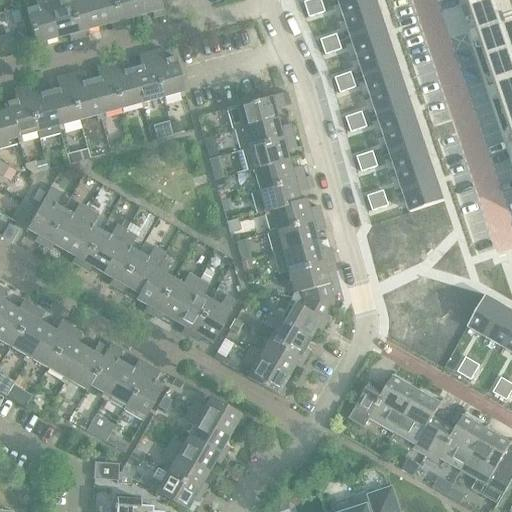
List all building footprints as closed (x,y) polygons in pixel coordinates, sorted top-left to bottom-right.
[(44,41),(56,38),(46,0),(34,0),(36,6),(25,9),(36,49),(46,47),(44,41)] [(57,0),(46,0),(56,38),(67,35),(69,40),(78,38),(68,0),(59,0),(58,0),(57,0)] [(86,30),(97,27),(89,0),(68,0),(78,38),(87,35),(86,30)] [(89,0),(97,27),(110,23),(111,29),(120,26),(112,0),(89,0)] [(112,0),(120,26),(129,24),(127,18),(139,15),(134,0),(112,0)] [(134,0),(139,15),(151,12),(153,17),(163,15),(158,0),(134,0)] [(320,0),(311,0),(304,3),(306,10),(322,5),(320,0)] [(376,0),(338,0),(345,19),(378,7),(376,0)] [(511,0),(466,0),(468,3),(460,6),(511,160),(511,0)] [(322,5),(306,10),(309,18),(325,13),(322,5)] [(378,7),(345,19),(351,38),(385,27),(378,7)] [(13,24),(21,22),(18,11),(10,13),(13,24)] [(385,27),(351,38),(358,57),(391,46),(385,27)] [(337,34),(321,39),(323,47),(339,42),(337,34)] [(339,42),(323,47),(325,55),(341,50),(339,42)] [(391,46),(358,57),(364,77),(398,65),(391,46)] [(161,49),(149,52),(161,97),(179,93),(180,98),(183,97),(182,92),(183,92),(174,57),(164,59),(161,49)] [(145,102),(161,97),(149,52),(137,56),(140,66),(130,68),(141,108),(146,107),(145,102)] [(138,109),(141,108),(130,68),(122,70),(120,61),(108,64),(120,109),(136,104),(138,109)] [(104,113),(120,109),(108,64),(96,67),(99,77),(89,79),(100,119),(105,118),(104,113)] [(398,65),(364,77),(371,96),(404,85),(398,65)] [(97,120),(100,119),(89,79),(80,82),(78,72),(66,75),(78,120),(95,115),(97,120)] [(351,73),(334,78),(337,86),(353,80),(351,73)] [(62,124),(78,120),(66,75),(54,78),(57,88),(48,90),(58,130),(63,129),(62,124)] [(353,80),(337,86),(340,93),(356,88),(353,80)] [(55,131),(58,130),(48,90),(39,93),(36,83),(24,86),(36,131),(54,126),(55,131)] [(404,85),(371,96),(377,115),(411,104),(404,85)] [(5,102),(7,109),(8,109),(15,136),(36,131),(24,86),(13,89),(16,99),(5,102)] [(286,93),(280,94),(283,106),(289,104),(286,93)] [(231,131),(233,131),(233,130),(276,118),(273,109),(283,106),(280,94),(235,107),(225,109),(231,131)] [(411,104),(377,115),(384,135),(417,123),(411,104)] [(0,148),(17,144),(15,136),(8,109),(7,109),(0,111),(0,148)] [(361,112),(345,118),(348,125),(364,120),(361,112)] [(233,131),(238,151),(291,136),(289,125),(278,127),(276,118),(233,130),(233,131)] [(364,120),(348,125),(350,133),(366,127),(364,120)] [(180,121),(169,124),(172,136),(183,133),(180,121)] [(417,123),(384,135),(390,154),(424,143),(417,123)] [(241,173),(247,172),(246,171),(287,160),(285,151),(295,148),(291,136),(238,151),(236,152),(241,173)] [(212,137),(203,139),(209,160),(218,158),(212,137)] [(424,143),(390,154),(397,174),(430,162),(424,143)] [(372,152),(356,157),(359,165),(375,160),(372,152)] [(74,153),(66,155),(69,165),(76,163),(74,153)] [(254,175),(258,190),(303,178),(300,167),(290,169),(287,160),(246,171),(247,172),(248,177),(254,175)] [(375,160),(359,165),(361,172),(377,167),(375,160)] [(44,161),(35,163),(38,173),(47,171),(44,161)] [(430,162),(397,174),(403,193),(437,182),(430,162)] [(309,177),(303,179),(306,190),(312,189),(309,177)] [(258,214),(264,212),(264,211),(299,202),(298,200),(296,193),(306,190),(303,179),(303,178),(258,190),(258,191),(250,193),(256,214),(258,214)] [(437,182),(403,193),(410,213),(444,202),(437,182)] [(33,241),(42,246),(63,209),(54,204),(60,193),(49,187),(25,229),(36,236),(33,241)] [(383,191),(367,196),(369,204),(385,199),(383,191)] [(264,212),(258,214),(259,217),(264,215),(268,232),(275,230),(320,218),(317,206),(307,209),(304,199),(298,200),(299,202),(264,211),(264,212)] [(385,199),(369,204),(372,211),(388,206),(385,199)] [(53,246),(62,251),(87,209),(78,204),(72,214),(63,209),(42,246),(50,250),(53,246)] [(71,263),(78,267),(103,225),(95,221),(98,216),(87,209),(62,251),(73,258),(71,263)] [(320,218),(275,230),(268,232),(266,233),(272,253),(276,252),(316,241),(314,233),(324,230),(320,218)] [(8,225),(0,238),(10,244),(17,231),(12,228),(8,225)] [(90,268),(100,274),(125,231),(115,226),(112,231),(103,225),(78,267),(87,272),(90,268)] [(108,284),(116,289),(140,247),(132,243),(135,238),(125,231),(100,274),(111,280),(108,284)] [(277,274),(287,272),(332,260),(328,248),(319,251),(316,241),(276,252),(272,253),(277,274)] [(128,290),(137,295),(159,258),(160,259),(163,254),(152,248),(149,253),(140,247),(116,289),(124,294),(128,290)] [(143,312),(150,316),(172,280),(163,275),(169,265),(160,259),(159,258),(137,295),(134,300),(146,307),(143,312)] [(250,260),(240,263),(243,272),(252,269),(250,260)] [(298,292),(301,301),(332,304),(333,304),(325,274),(335,271),(332,260),(287,272),(291,289),(286,291),(287,294),(292,293),(293,294),(298,292)] [(205,270),(198,282),(206,286),(213,274),(205,270)] [(162,317),(172,322),(196,281),(187,275),(181,285),(172,280),(150,316),(159,322),(162,317)] [(181,334),(188,338),(209,301),(200,296),(206,286),(198,282),(196,281),(172,322),(183,329),(181,334)] [(218,306),(209,301),(188,338),(197,343),(200,338),(210,344),(235,302),(224,296),(218,306)] [(485,296),(467,327),(486,338),(504,307),(485,296)] [(0,342),(9,347),(32,307),(21,300),(15,309),(7,305),(0,317),(0,342)] [(273,305),(267,316),(309,339),(316,328),(320,331),(330,314),(327,313),(332,304),(301,301),(297,306),(289,302),(283,311),(273,305)] [(245,302),(240,309),(251,315),(255,308),(245,302)] [(22,361),(25,362),(45,326),(38,322),(42,313),(32,307),(9,347),(25,356),(22,361)] [(511,311),(504,307),(486,338),(504,348),(511,333),(511,311)] [(272,331),(267,340),(303,361),(308,352),(303,349),(309,339),(267,316),(262,325),(272,331)] [(234,320),(229,330),(237,334),(242,325),(234,320)] [(32,360),(47,369),(69,328),(58,322),(53,331),(45,326),(25,362),(29,365),(32,360)] [(60,382),(63,384),(83,348),(74,343),(79,334),(69,328),(47,369),(62,377),(60,382)] [(251,343),(245,353),(287,377),(294,366),(298,368),(303,361),(267,340),(261,349),(251,343)] [(91,353),(83,348),(63,384),(66,386),(69,381),(85,391),(88,386),(87,386),(107,350),(105,349),(96,344),(91,353)] [(100,398),(103,400),(123,364),(115,359),(120,350),(108,344),(105,349),(107,350),(87,386),(88,386),(102,394),(100,398)] [(216,352),(212,359),(219,363),(223,356),(216,352)] [(281,387),(287,377),(245,353),(240,362),(251,368),(245,377),(281,398),(286,389),(281,387)] [(465,358),(457,372),(464,376),(472,362),(465,358)] [(109,398),(124,406),(147,366),(137,360),(131,369),(123,364),(103,400),(107,402),(109,398)] [(472,362),(464,376),(471,380),(479,366),(472,362)] [(158,372),(147,366),(124,406),(139,415),(137,420),(140,421),(143,417),(161,386),(153,381),(158,372)] [(369,418),(393,432),(417,391),(392,376),(382,394),(367,386),(348,419),(363,428),(369,418)] [(501,378),(492,393),(499,397),(508,382),(501,378)] [(175,379),(171,385),(179,389),(183,383),(175,379)] [(511,384),(508,382),(499,397),(506,401),(511,390),(511,384)] [(12,386),(5,397),(12,401),(19,390),(12,386)] [(413,449),(424,456),(440,428),(430,422),(440,404),(417,391),(393,432),(415,445),(413,449)] [(193,401),(187,411),(229,435),(235,425),(239,427),(244,419),(208,398),(203,407),(193,401)] [(192,427),(187,435),(223,457),(228,448),(223,446),(229,435),(187,411),(181,421),(192,427)] [(439,458),(460,470),(484,429),(462,416),(452,434),(440,428),(424,456),(436,463),(439,458)] [(98,428),(93,436),(105,443),(109,434),(98,428)] [(484,429),(460,470),(476,480),(471,490),(480,495),(497,504),(511,477),(511,449),(507,447),(509,443),(484,429)] [(109,434),(105,443),(115,448),(119,440),(120,440),(110,434),(109,434)] [(171,439),(166,449),(208,472),(213,462),(218,465),(223,457),(187,435),(181,445),(171,439)] [(170,465),(165,473),(202,494),(207,486),(201,483),(208,472),(166,449),(160,459),(170,465)] [(408,459),(402,471),(406,473),(413,477),(419,466),(408,459)] [(116,483),(117,467),(94,465),(93,481),(116,483)] [(122,469),(120,474),(130,480),(134,473),(123,467),(122,469)] [(197,502),(202,494),(165,473),(160,483),(150,477),(144,487),(186,511),(192,500),(197,502)] [(440,483),(436,490),(446,496),(453,485),(446,481),(440,483)] [(399,511),(391,488),(368,496),(370,504),(351,510),(350,507),(337,511),(336,511),(399,511)] [(286,496),(273,500),(276,511),(283,511),(290,510),(286,496)] [(115,500),(113,511),(150,511),(150,509),(139,508),(139,502),(115,500)]
